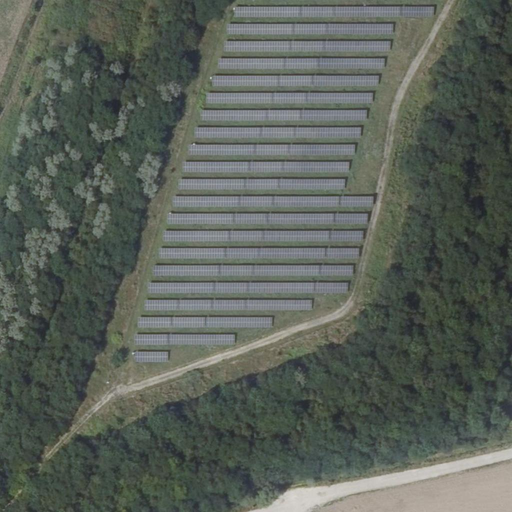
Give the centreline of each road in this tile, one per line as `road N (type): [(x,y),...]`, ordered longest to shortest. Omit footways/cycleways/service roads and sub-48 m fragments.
road 1 (track): [(284,505),(511,452)]
road 2 (track): [(46,0),(0,125)]
